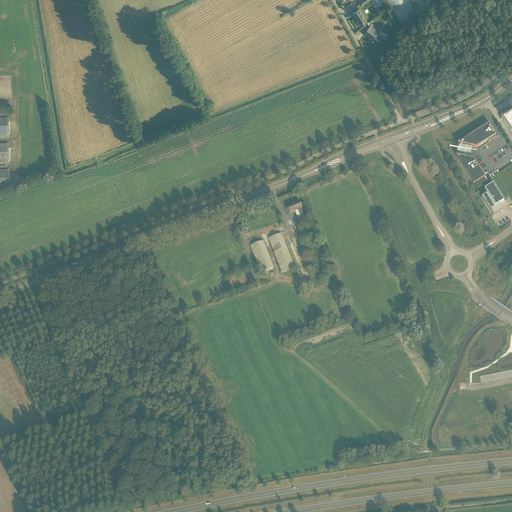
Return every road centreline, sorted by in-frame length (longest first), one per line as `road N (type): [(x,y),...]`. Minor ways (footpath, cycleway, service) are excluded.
road 1 (tertiary): [(0,295),(318,169)]
road 2 (primary): [(511,462),(174,511)]
road 3 (unclassified): [(145,225),(401,121)]
road 4 (primary): [(291,511),(511,483)]
road 5 (unclassified): [(401,121),(335,0)]
road 6 (unclassified): [(401,121),(455,101),(511,62)]
